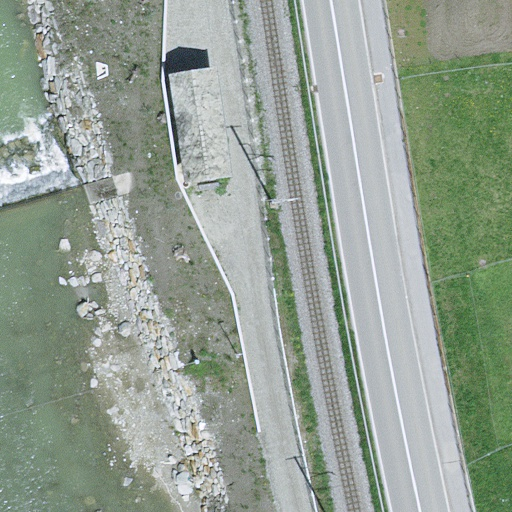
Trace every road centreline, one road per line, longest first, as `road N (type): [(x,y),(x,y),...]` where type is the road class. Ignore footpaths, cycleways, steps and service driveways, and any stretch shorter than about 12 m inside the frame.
road 1 (track): [(210,0),(316,511)]
road 2 (secondary): [(426,511),(332,0)]
